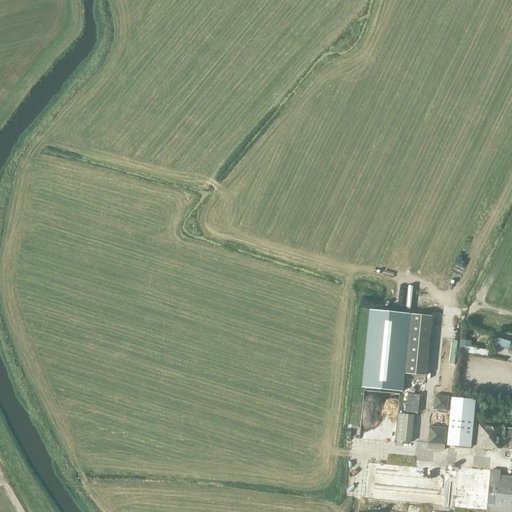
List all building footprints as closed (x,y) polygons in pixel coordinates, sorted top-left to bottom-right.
[(370,311),(363,388),(403,392),(404,374),(406,374),(427,376),(433,316),(411,314),(370,311)] [(465,347),(464,353),(488,357),(489,351),(465,347)] [(452,398),(447,446),(471,448),(476,400),(452,398)] [(398,414),(396,441),(405,442),(412,442),(414,416),(398,414)] [(479,426),(477,449),(492,450),(492,449),(500,449),(501,440),(511,441),(511,449),(511,451),(511,459),(511,429),(479,425),(479,426)] [(491,471),(487,511),(490,511),(511,511),(511,478),(501,477),(501,471),(491,471)] [(384,474),(381,502),(406,504),(407,496),(416,496),(415,505),(481,511),(484,480),(472,479),(472,482),(462,481),(462,478),(419,474),(418,477),(384,474)]
